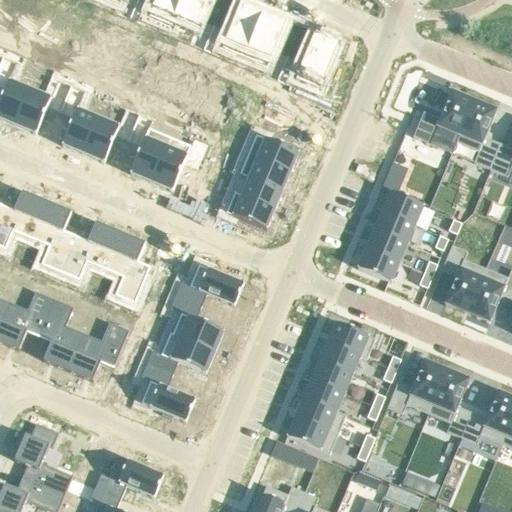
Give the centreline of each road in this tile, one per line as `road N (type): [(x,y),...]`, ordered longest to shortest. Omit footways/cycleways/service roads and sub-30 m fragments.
road 1 (residential): [(297,277),(0,152)]
road 2 (residential): [(297,277),(389,35)]
road 3 (residential): [(297,277),(511,367)]
road 4 (residential): [(12,382),(216,463)]
road 5 (residential): [(216,463),(297,277)]
road 6 (residential): [(389,35),(511,87)]
